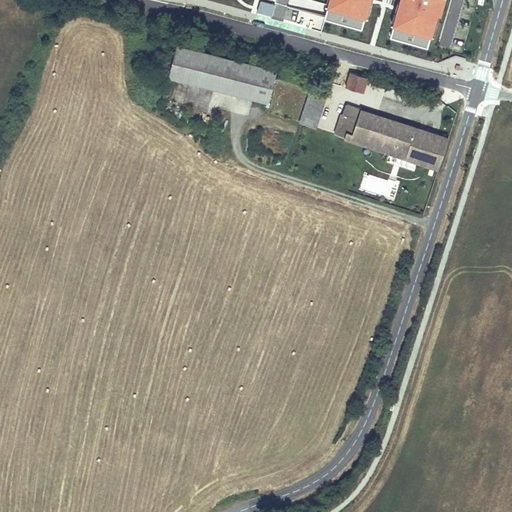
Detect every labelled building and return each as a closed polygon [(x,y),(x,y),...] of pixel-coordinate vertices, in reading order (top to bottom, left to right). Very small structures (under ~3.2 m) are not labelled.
[(374,0),(328,0),(327,5),(330,6),(326,18),(363,28),(365,20),(369,21),(374,0)] [(448,0),(401,0),(393,25),(397,26),(393,38),(430,49),(432,41),(436,42),(448,0)] [(465,53),(471,12),(456,9),(450,50),(465,53)] [(277,70),(178,44),(170,76),(268,102),(277,70)] [(367,78),(351,72),(347,83),(344,82),(343,86),(363,92),(367,78)] [(310,93),(301,122),(316,127),(326,98),(310,93)] [(409,158),(419,129),(403,124),(400,136),(375,127),(378,115),(348,105),(338,135),(409,158)] [(378,115),(375,127),(400,136),(403,124),(378,115)] [(439,168),(449,138),(419,129),(409,158),(439,168)]
